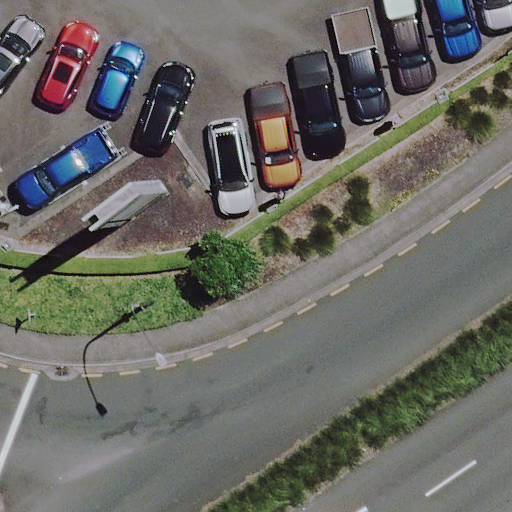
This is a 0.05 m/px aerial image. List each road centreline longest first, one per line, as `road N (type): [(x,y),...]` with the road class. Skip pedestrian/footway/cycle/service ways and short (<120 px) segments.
road 1 (unclassified): [(215,435),(511,255)]
road 2 (secondary): [(0,418),(215,435)]
road 3 (unclassified): [(117,511),(215,435)]
